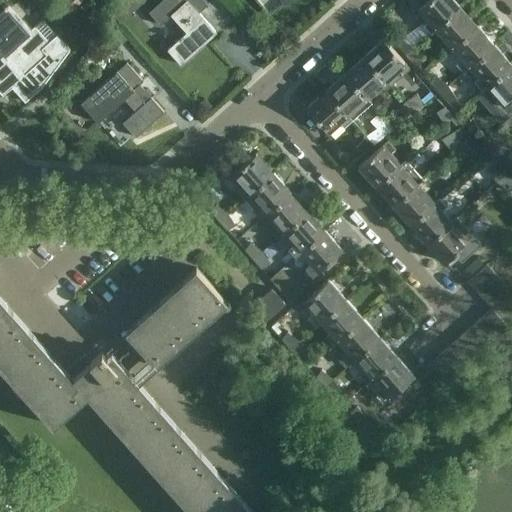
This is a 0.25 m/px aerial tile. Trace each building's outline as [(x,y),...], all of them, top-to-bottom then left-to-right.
[(68,15),(82,0),(64,0),(59,6),(68,15)] [(187,31),(167,49),(180,64),(215,33),(198,13),(207,5),(202,0),(163,0),(148,13),(160,26),(172,15),(187,31)] [(431,32),(435,28),(460,7),(454,0),(428,0),(418,9),(428,20),(423,25),(431,32)] [(445,39),(440,43),(448,52),(469,33),(477,26),(460,7),(435,28),(445,39)] [(0,56),(27,33),(8,11),(0,18),(0,56)] [(27,33),(0,56),(0,92),(3,95),(12,87),(25,102),(41,88),(69,50),(56,35),(48,42),(35,26),(27,33)] [(465,71),(494,45),(483,33),(477,26),(469,33),(448,52),(448,53),(453,48),(462,59),(458,63),(465,71)] [(402,38),(397,46),(405,56),(414,48),(402,38)] [(384,40),(364,57),(387,82),(390,86),(401,77),(410,69),(384,40)] [(511,64),(494,45),(465,71),(465,72),(470,67),(479,78),(475,81),(482,90),(511,64)] [(422,60),(414,48),(405,56),(413,65),(422,60)] [(390,86),(386,82),(364,57),(345,74),(367,99),(378,89),(382,94),(390,86)] [(126,63),(80,103),(98,123),(125,99),(135,111),(122,122),(135,136),(163,112),(139,84),(142,82),(126,63)] [(478,94),(476,95),(502,124),(511,114),(511,65),(511,64),(482,90),(478,94)] [(371,103),(367,99),(345,74),(326,91),(348,116),(359,106),(363,111),(371,103)] [(431,85),(439,95),(448,87),(437,77),(431,85)] [(448,104),(456,99),(448,87),(439,95),(448,104)] [(352,120),(348,116),(326,91),(306,108),(328,133),(339,123),(343,128),(352,120)] [(423,103),(417,94),(405,102),(413,111),(423,103)] [(404,119),(413,111),(405,102),(396,113),(404,119)] [(453,117),(444,106),(436,112),(444,125),(453,117)] [(462,126),(453,131),(461,143),(470,135),(462,126)] [(384,137),(378,128),(366,136),(374,145),(384,137)] [(478,145),(470,135),(461,143),(473,153),(478,145)] [(356,147),(364,153),(374,145),(366,136),(356,147)] [(375,186),(400,164),(390,153),(395,149),(387,141),(358,166),(375,186)] [(244,199),(249,196),(273,174),(256,154),(231,176),(241,187),(237,191),(244,199)] [(405,160),(400,164),(375,186),(392,205),(417,183),(408,173),(412,169),(405,160)] [(496,165),(487,170),(495,182),(505,174),(496,165)] [(511,173),(509,170),(505,174),(495,182),(507,192),(511,185),(511,173)] [(261,218),(265,215),(290,192),(273,174),(249,196),(258,206),(254,210),(261,218)] [(392,205),(409,224),(434,203),(425,191),(429,188),(422,180),(417,183),(392,205)] [(307,212),(290,192),(265,215),(275,225),(271,229),(278,237),(282,234),(307,212)] [(409,224),(426,244),(455,218),(451,221),(442,211),(446,208),(439,199),(434,203),(409,224)] [(215,203),(209,211),(217,221),(226,213),(215,203)] [(324,231),(307,212),(282,234),(292,245),(288,248),(295,257),(299,253),(324,231)] [(225,230),(234,225),(226,213),(217,221),(225,230)] [(455,218),(427,244),(444,264),(468,242),(473,237),(463,226),(455,218)] [(324,231),(299,253),(308,263),(304,267),(312,276),(341,250),(324,231)] [(244,250),(252,259),(261,251),(249,242),(244,250)] [(260,269),(269,263),(261,251),(252,259),(260,269)] [(474,291),(494,273),(486,264),(466,282),(474,291)] [(195,267),(124,330),(155,364),(224,303),(225,304),(227,303),(226,302),(221,297),(222,297),(195,267)] [(277,288),(286,283),(278,271),(269,279),(277,288)] [(494,273),(474,291),(482,300),(502,282),(494,273)] [(316,325),(320,321),(345,299),(328,279),(303,302),(313,313),(308,317),(316,325)] [(502,282),(482,300),(489,308),(510,290),(502,282)] [(266,319),(284,304),(271,289),(253,305),(266,319)] [(362,318),(345,299),(320,321),(330,332),(325,336),(333,344),(362,318)] [(0,367),(51,425),(86,395),(71,378),(66,382),(60,376),(0,307),(0,367)] [(481,315),(499,336),(508,329),(489,308),(481,315)] [(499,336),(481,315),(472,323),(490,344),(499,336)] [(379,337),(362,318),(333,344),(338,341),(346,351),(342,355),(349,363),(379,337)] [(463,331),(481,352),(490,344),(472,323),(463,331)] [(285,330),(279,338),(287,348),(296,340),(285,330)] [(481,352),(463,331),(455,339),(473,359),(481,352)] [(396,356),(379,337),(349,363),(350,364),(354,360),(364,370),(359,374),(367,382),(396,356)] [(446,347),(464,367),(473,359),(455,339),(446,347)] [(304,352),(296,340),(287,348),(296,357),(304,352)] [(464,367),(446,347),(437,355),(455,375),(464,367)] [(66,370),(60,376),(66,382),(71,378),(86,395),(190,511),(243,511),(100,352),(89,362),(83,355),(72,365),(66,370)] [(384,402),(413,376),(396,356),(367,382),(367,383),(371,379),(381,389),(376,393),(384,402)] [(319,368),(313,376),(321,386),(331,378),(319,368)] [(338,390),(331,378),(321,386),(330,396),(338,390)] [(356,405),(347,413),(356,423),(365,417),(356,405)] [(373,411),(355,427),(369,443),(387,427),(373,411)]
